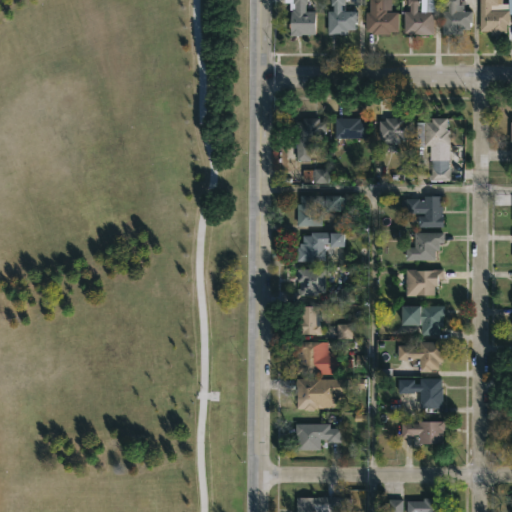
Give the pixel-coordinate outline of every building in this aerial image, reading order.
[(306,0),(306,3),(304,3),(304,11),(314,11),(314,34),(289,36),(289,10),(288,10),(288,3),(283,3),(283,0),(306,0)] [(343,0),(343,11),(357,12),(357,22),(354,22),(354,30),(346,30),(346,35),(326,34),(327,11),(332,11),(332,5),(329,5),(329,0),(343,0)] [(389,0),(389,4),(382,4),(382,9),(385,9),(385,12),(397,12),(396,32),(389,31),(389,34),(371,34),(371,31),(365,31),(365,12),(368,12),(368,0),(389,0)] [(438,0),(439,12),(432,12),(433,35),(412,36),(412,34),(402,34),(401,12),(409,11),(408,6),(406,6),(405,0),(438,0)] [(458,0),(458,4),(463,4),(463,11),(471,11),(471,22),(470,22),(470,26),(469,26),(469,30),(461,30),(461,34),(441,34),(441,30),(439,30),(439,12),(447,11),(447,5),(444,5),(444,0),(458,0)] [(501,0),(501,4),(490,5),(490,10),(508,10),(508,24),(506,24),(506,33),(499,33),(499,35),(489,35),(489,31),(478,31),(478,0),(501,0)] [(317,118),(317,122),(324,122),(324,132),(322,132),(322,140),(315,140),(315,149),(309,149),(308,161),(294,161),(294,121),(299,121),(299,118),(317,118)] [(359,118),(359,121),(368,121),(368,139),(333,138),(333,118),(359,118)] [(403,118),(402,121),(410,121),(410,141),(399,141),(399,143),(379,143),(379,141),(377,141),(377,121),(384,121),(384,118),(403,118)] [(446,118),(445,130),(449,130),(448,146),(417,145),(417,130),(423,130),(423,122),(430,122),(430,118),(446,118)] [(447,160),(447,167),(449,167),(449,181),(430,181),(431,160),(447,160)] [(317,183),(328,181),(326,171),(315,173),(317,183)] [(338,196),(338,197),(346,197),(346,210),(338,210),(338,212),(321,212),(321,226),(295,226),(295,204),(298,204),(298,196),(338,196)] [(439,197),(439,206),(441,206),(442,227),(416,227),(416,213),(404,213),(404,210),(400,210),(400,200),(418,199),(418,200),(423,200),(423,196),(439,196),(439,197)] [(330,232),(343,233),(343,248),(328,248),(328,244),(322,244),(324,256),(325,256),(325,262),(295,262),(295,248),(298,248),(298,243),(301,243),(301,236),(309,236),(309,232),(330,232)] [(443,240),(443,243),(438,243),(438,250),(434,250),(434,260),(404,260),(405,247),(413,248),(412,241),(407,241),(407,234),(413,234),(413,233),(443,233),(443,240)] [(324,277),(323,293),(317,293),(317,296),(298,296),(298,283),(296,283),(296,269),(324,270),(324,277)] [(442,270),(442,279),(436,279),(436,286),(433,286),(433,295),(406,296),(404,270),(442,270)] [(317,306),(317,314),(320,314),(320,335),(299,335),(299,306),(317,306)] [(442,317),(442,327),(439,327),(439,335),(420,335),(420,325),(400,325),(400,306),(443,306),(443,317),(442,317)] [(326,350),(329,353),(337,353),(337,375),(295,374),(296,341),(326,342),(326,350)] [(442,342),(442,362),(437,362),(437,370),(430,370),(430,372),(419,372),(419,358),(397,359),(397,346),(413,346),(413,349),(418,349),(418,342),(442,342)] [(319,388),(319,399),(322,399),(322,408),(314,408),(314,411),(295,409),(295,379),(319,379),(319,388)] [(440,382),(441,408),(419,408),(419,392),(413,392),(413,394),(397,394),(397,380),(413,380),(413,385),(418,385),(418,379),(440,379),(440,382)] [(442,431),(442,445),(417,444),(417,435),(412,435),(412,438),(400,438),(400,424),(417,425),(417,422),(444,421),(444,431),(442,431)] [(328,424),(328,429),(340,429),(340,443),(325,443),(325,440),(319,440),(319,451),(294,450),(294,424),(328,424)] [(442,511),(406,511),(406,499),(422,499),(422,497),(442,497),(442,511)] [(338,498),(349,499),(349,511),(339,511),(295,511),(295,498),(338,498)]
